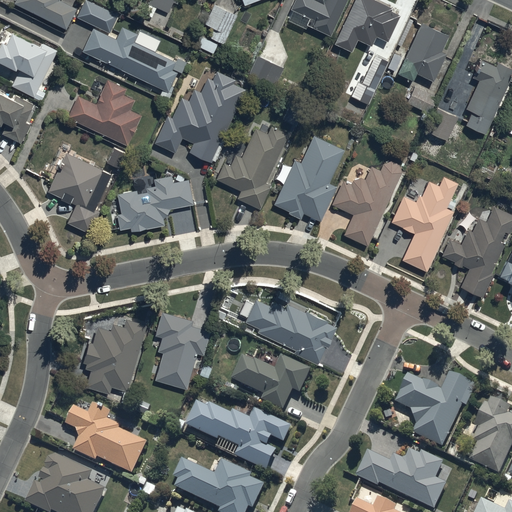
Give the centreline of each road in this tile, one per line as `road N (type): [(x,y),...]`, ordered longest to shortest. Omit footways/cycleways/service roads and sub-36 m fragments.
road 1 (residential): [(404,300),(341,272),(271,255),(211,256),(77,284),(52,282)]
road 2 (residential): [(404,300),(337,443),(293,511)]
road 3 (residential): [(52,282),(33,397),(0,474)]
road 4 (residential): [(511,355),(404,300)]
